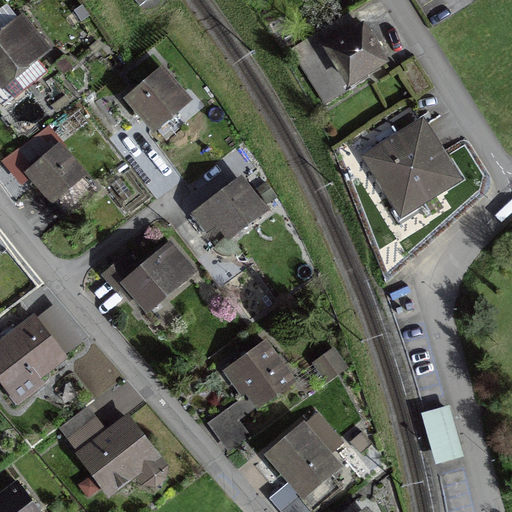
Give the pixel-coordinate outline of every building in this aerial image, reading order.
[(372,34),(367,37),(361,28),(356,32),(345,15),(290,50),(325,105),(368,79),(365,74),(383,62),(372,45),(377,42),(372,34)] [(46,49),(21,18),(0,34),(0,84),(12,100),(46,74),(34,58),(46,49)] [(162,74),(130,99),(161,138),(178,125),(170,115),(185,103),(162,74)] [(396,135),(361,157),(394,209),(416,195),(421,203),(458,180),(441,153),(435,156),(418,129),(399,140),(396,135)] [(57,149),(29,174),(68,218),(96,194),(57,149)] [(262,211),(239,182),(195,215),(207,231),(218,223),(228,237),(262,211)] [(170,245),(123,284),(146,311),(193,272),(170,245)] [(63,357),(34,320),(0,346),(0,381),(16,403),(40,385),(35,378),(63,357)] [(293,383),(263,343),(229,368),(246,391),(245,392),(258,409),(293,383)] [(331,352),(323,358),(334,375),(343,369),(331,352)] [(440,460),(459,455),(447,411),(428,417),(440,460)] [(90,424),(68,442),(108,494),(136,473),(144,484),(153,485),(162,479),(163,470),(155,458),(126,419),(101,438),(90,424)] [(300,428),(269,454),(304,495),(335,469),(300,428)] [(38,511),(18,486),(0,499),(0,511),(38,511)]
